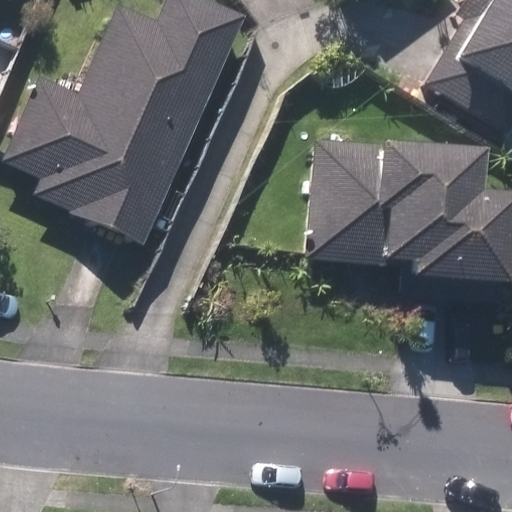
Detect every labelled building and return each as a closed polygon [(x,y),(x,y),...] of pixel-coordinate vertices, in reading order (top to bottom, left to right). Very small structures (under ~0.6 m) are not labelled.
[(64,221),(139,254),(238,28),(174,0),(167,0),(152,34),(115,19),(76,107),(35,88),(0,171),(39,188),(33,204),(65,218),(64,221)] [(511,131),(511,0),(468,0),(458,17),(466,22),(429,86),(510,135),(511,131)] [(0,86),(18,51),(0,42),(0,86)] [(9,90),(30,99),(42,71),(22,62),(9,90)] [(404,269),(402,296),(495,303),(503,209),(474,207),(477,164),(377,158),(377,153),(315,148),(307,260),(404,269)]
